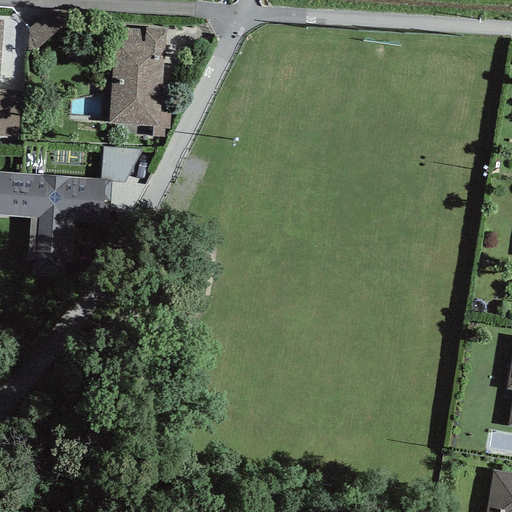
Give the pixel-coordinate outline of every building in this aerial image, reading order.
[(38,53),(64,36),(53,19),(27,36),(38,53)] [(0,136),(19,138),(21,93),(0,91),(0,58),(2,23),(0,22),(0,136)] [(165,32),(115,28),(109,125),(152,128),(152,138),(165,139),(166,130),(169,130),(171,105),(161,104),(165,32)] [(114,182),(0,173),(0,215),(33,218),(29,273),(68,276),(72,219),(110,222),(114,182)] [(511,511),(511,475),(493,472),(486,511),(511,511)]
